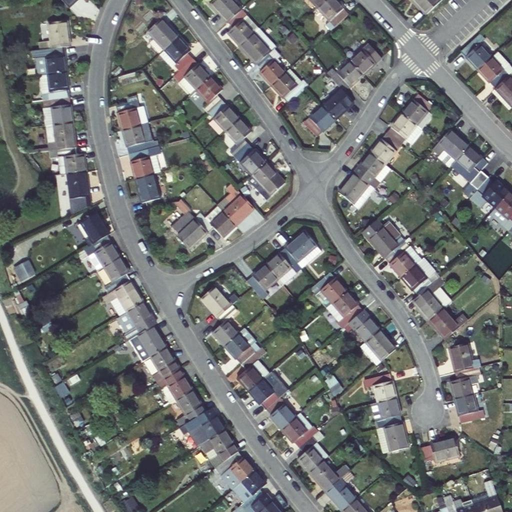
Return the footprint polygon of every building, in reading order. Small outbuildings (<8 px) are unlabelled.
[(78,0),(60,0),(69,9),(78,0)] [(216,0),(211,5),(227,24),(242,10),(232,0),(216,0)] [(309,0),(318,9),(327,0),(309,0)] [(336,0),(327,0),(318,9),(330,22),(326,26),(331,32),(349,14),(336,0)] [(411,0),(426,16),(444,0),(411,0)] [(247,16),(242,10),(227,24),(232,29),(227,34),(239,47),(254,34),(242,21),(247,16)] [(148,32),(165,50),(179,37),(162,19),(148,32)] [(39,43),(40,51),(64,48),(71,47),(67,21),(49,24),(51,41),(39,43)] [(261,28),(254,34),(239,47),(257,66),(271,53),(277,47),(263,32),(264,32),(261,28)] [(479,36),(475,40),(460,53),(477,72),(492,58),(480,45),(484,41),(479,36)] [(179,37),(165,50),(160,55),(172,68),(175,66),(180,71),(194,58),(189,52),(192,50),(179,37)] [(363,76),(382,59),(368,45),(350,62),(363,76)] [(67,73),(64,48),(40,51),(37,51),(41,77),(48,76),(67,73)] [(276,58),(271,53),(257,66),(262,71),(259,74),(271,87),(286,73),(274,60),(276,58)] [(509,66),(497,53),(492,58),(477,72),(495,90),(509,77),(503,71),(509,66)] [(180,71),(174,77),(179,82),(185,77),(197,91),(212,77),(194,58),(180,71)] [(345,94),(363,76),(350,62),(331,79),(345,94)] [(290,69),(286,73),(271,87),(288,105),(308,87),(302,80),(300,81),(290,69)] [(67,73),(48,76),(50,92),(42,94),(43,101),(70,98),(67,73)] [(511,108),(511,74),(509,77),(495,90),(511,109),(511,108)] [(212,77),(197,91),(209,104),(204,108),(209,114),(223,101),(218,95),(224,90),(212,77)] [(340,98),(345,94),(331,79),(326,84),(335,95),(323,107),(336,121),(349,109),(340,98)] [(418,94),(403,114),(422,130),(433,116),(429,112),(434,107),(418,94)] [(43,101),(47,126),(74,123),(70,98),(43,101)] [(139,100),(126,103),(116,106),(122,131),(141,126),(148,124),(144,107),(142,108),(139,100)] [(209,114),(226,133),(240,119),(223,101),(209,114)] [(317,139),(336,121),(323,107),(304,124),(317,139)] [(403,114),(387,134),(402,146),(407,140),(411,144),(422,130),(403,114)] [(240,119),(226,133),(238,146),(231,152),(236,157),(250,144),(245,139),(252,132),(240,119)] [(47,126),(46,127),(49,149),(27,151),(30,155),(50,152),(77,148),(74,123),(47,126)] [(146,143),(141,126),(122,131),(129,155),(159,147),(157,140),(146,143)] [(457,162),(470,147),(451,130),(433,150),(452,167),(457,162)] [(387,134),(371,153),(386,165),(402,146),(387,134)] [(236,157),(253,176),(267,163),(250,144),(236,157)] [(159,147),(129,155),(135,180),(154,175),(159,173),(155,156),(161,155),(159,147)] [(452,167),(460,174),(480,156),(470,147),(457,162),(452,167)] [(77,148),(50,152),(51,159),(66,157),(68,175),(87,172),(85,154),(78,155),(77,148)] [(371,153),(355,173),(370,185),(386,165),(371,153)] [(460,174),(471,184),(482,172),(489,164),(480,156),(460,174)] [(267,163),(253,176),(265,189),(259,194),(265,200),(284,182),(267,163)] [(68,175),(73,216),(91,207),(87,172),(68,175)] [(489,178),(482,172),(471,184),(478,190),(489,178)] [(355,173),(339,193),(354,205),(359,209),(376,189),(370,185),(355,173)] [(161,199),(154,175),(135,180),(142,205),(161,199)] [(495,183),(489,178),(478,190),(470,200),(482,210),(489,202),(496,209),(510,194),(496,182),(495,183)] [(237,226),(255,209),(237,190),(233,185),(227,190),(231,194),(226,199),(231,205),(224,212),(237,226)] [(490,216),(509,233),(511,229),(511,196),(510,194),(496,209),(490,216)] [(190,251),(209,234),(195,219),(185,208),(181,210),(192,222),(177,237),(190,251)] [(223,239),(237,226),(224,212),(210,224),(201,214),(195,219),(209,234),(214,229),(223,239)] [(80,223),(93,244),(107,236),(110,234),(97,213),(80,223)] [(389,222),(383,227),(377,221),(363,233),(385,259),(405,242),(400,236),(400,235),(389,222)] [(303,269),(323,252),(305,231),(286,248),(303,269)] [(120,258),(107,236),(93,244),(85,250),(94,265),(100,261),(104,268),(120,258)] [(405,252),(410,248),(405,243),(385,259),(402,279),(416,266),(405,252)] [(411,247),(410,248),(405,252),(416,266),(423,260),(411,247)] [(284,285),(303,269),(286,248),(266,265),(279,280),(284,285)] [(129,273),(120,258),(104,268),(113,282),(104,287),(109,294),(130,281),(127,275),(129,273)] [(15,266),(22,280),(38,273),(31,259),(15,266)] [(434,274),(423,260),(416,266),(428,279),(434,274)] [(265,291),(279,280),(266,265),(247,281),(263,300),(269,295),(265,291)] [(439,279),(434,274),(428,279),(416,266),(402,279),(418,298),(439,279)] [(331,273),(311,290),(327,309),(333,304),(347,291),(331,273)] [(444,285),(439,279),(418,298),(413,302),(429,321),(444,308),(433,295),(440,288),(444,285)] [(144,303),(130,281),(109,294),(103,298),(107,305),(112,302),(120,317),(127,313),(144,303)] [(233,306),(237,302),(233,297),(228,301),(216,287),(200,299),(217,320),(233,306)] [(433,295),(444,308),(452,302),(440,288),(433,295)] [(337,323),(342,329),(344,327),(364,310),(347,291),(333,304),(344,317),(337,323)] [(157,325),(144,303),(127,313),(120,317),(117,319),(126,334),(125,335),(129,341),(131,341),(154,326),(157,325)] [(224,347),(239,334),(228,320),(237,312),(233,306),(217,320),(222,325),(213,333),(224,347)] [(429,321),(446,341),(469,321),(464,315),(456,322),(444,308),(429,321)] [(355,329),(365,342),(380,330),(364,310),(344,327),(349,334),(355,329)] [(154,326),(131,341),(134,346),(141,342),(151,358),(167,348),(154,326)] [(237,359),(251,347),(249,345),(254,340),(245,329),(239,334),(224,347),(236,360),(237,359)] [(377,356),(382,362),(397,349),(380,330),(365,342),(360,347),(371,360),(377,356)] [(450,349),(456,374),(474,369),(468,344),(450,349)] [(256,353),(251,347),(237,359),(242,365),(256,353)] [(249,392),(264,380),(252,366),(267,353),(262,347),(256,353),(242,365),(246,370),(238,378),(249,392)] [(167,348),(151,358),(159,373),(152,377),(156,383),(180,369),(167,348)] [(382,362),(377,356),(371,360),(376,366),(382,362)] [(483,367),(474,369),(456,374),(457,381),(451,383),(455,400),(474,395),(472,386),(479,384),(478,377),(485,375),(483,367)] [(156,383),(160,390),(167,386),(176,401),(193,391),(180,369),(156,383)] [(267,411),(280,399),(275,393),(281,387),(270,374),(264,380),(249,392),(261,406),(262,405),(267,411)] [(374,386),(378,403),(397,398),(391,374),(365,381),(366,389),(374,386)] [(160,390),(170,405),(176,401),(167,386),(160,390)] [(176,401),(180,406),(195,394),(193,391),(176,401)] [(195,394),(180,406),(185,415),(177,421),(181,427),(205,413),(202,407),(203,407),(195,394)] [(478,412),(474,395),(455,400),(461,424),(486,418),(484,411),(478,412)] [(382,416),(385,428),(404,423),(397,398),(378,403),(372,404),(375,418),(382,416)] [(296,418),(280,399),(267,411),(272,416),(271,417),(282,430),(296,418)] [(209,441),(226,431),(216,415),(209,420),(205,413),(181,427),(184,432),(192,428),(193,430),(199,426),(209,441)] [(300,449),(313,438),(308,432),(312,428),(301,414),(296,418),(282,430),(293,444),(295,443),(300,449)] [(385,428),(391,453),(410,448),(404,423),(385,428)] [(391,453),(385,428),(377,430),(384,455),(391,453)] [(239,452),(226,431),(209,441),(201,446),(206,454),(214,450),(218,456),(210,461),(215,469),(218,467),(239,452)] [(324,461),(329,456),(318,443),(324,438),(319,432),(313,438),(300,449),(304,454),(298,460),(309,473),(324,461)] [(432,444),(435,463),(460,457),(456,438),(432,444)] [(255,472),(239,452),(218,467),(221,474),(228,469),(241,484),(255,472)] [(346,476),(349,473),(344,466),(335,473),(324,461),(309,473),(326,493),(327,492),(346,476)] [(266,485),(255,472),(241,484),(233,491),(244,504),(241,506),(245,511),(246,511),(265,496),(260,490),(266,485)] [(346,476),(327,492),(332,497),(331,499),(342,511),(357,499),(346,485),(350,481),(346,476)] [(503,511),(492,481),(484,484),(488,495),(472,500),(474,506),(476,511),(503,511)] [(265,496),(246,511),(280,511),(271,501),(270,502),(265,496)] [(449,511),(448,508),(444,498),(437,501),(439,509),(431,511),(449,511)] [(342,511),(368,511),(357,499),(342,511)]
